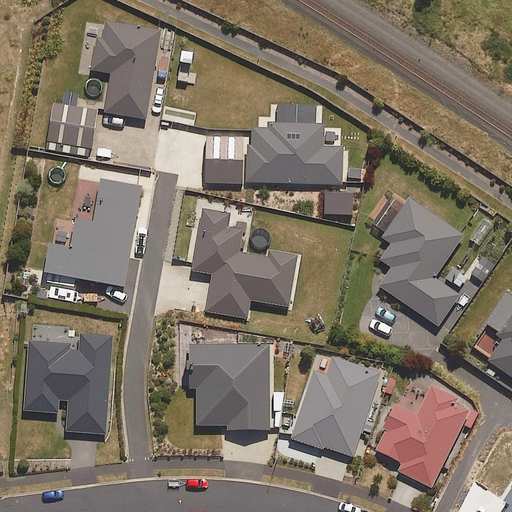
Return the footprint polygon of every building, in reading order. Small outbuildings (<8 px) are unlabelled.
[(146,121),(154,73),(161,32),(101,23),(92,74),(111,77),(105,114),(146,121)] [(91,159),(97,113),(54,108),(48,154),(91,159)] [(270,125),(269,131),(249,131),(247,183),(342,187),(343,150),(323,149),(324,127),(270,125)] [(125,289),(141,191),(101,184),(94,224),(77,221),(71,252),(50,248),(45,276),(125,289)] [(435,282),(464,240),(409,203),(384,241),(391,246),(380,262),(393,271),(380,289),(439,329),(460,299),(435,282)] [(228,230),(230,217),(203,212),(193,273),(214,276),(208,312),(248,319),(251,302),(289,308),(297,258),(269,254),(268,260),(240,255),(244,232),(228,230)] [(511,299),(508,297),(487,327),(505,340),(489,363),(511,379),(511,299)] [(106,436),(112,338),(68,336),(67,348),(30,346),(26,415),(69,417),(68,434),(106,436)] [(271,433),(270,347),(191,349),(191,370),(198,370),(199,429),(225,428),(225,434),(271,433)] [(362,431),(380,378),(332,362),(327,377),(314,373),(291,441),(360,464),(370,434),(362,431)] [(471,430),(477,416),(409,383),(375,453),(402,466),(398,474),(432,490),(463,427),(471,430)] [(511,511),(511,493),(499,511),(511,511)]
